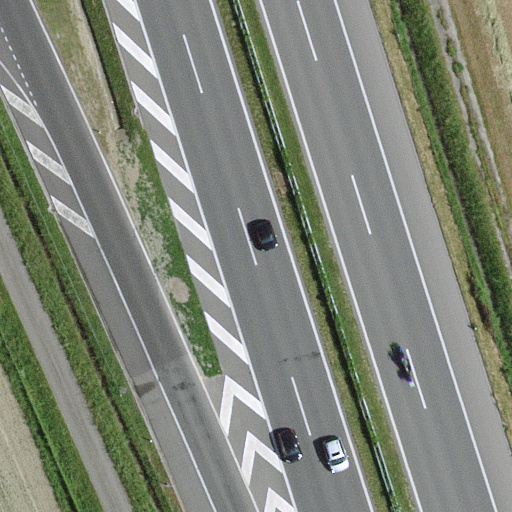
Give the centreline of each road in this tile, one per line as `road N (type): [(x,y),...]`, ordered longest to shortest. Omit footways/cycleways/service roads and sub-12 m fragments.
road 1 (motorway): [(9,0),(239,511)]
road 2 (motorway): [(461,511),(298,0)]
road 3 (motorway): [(176,0),(337,511)]
road 4 (track): [(437,0),(511,242)]
